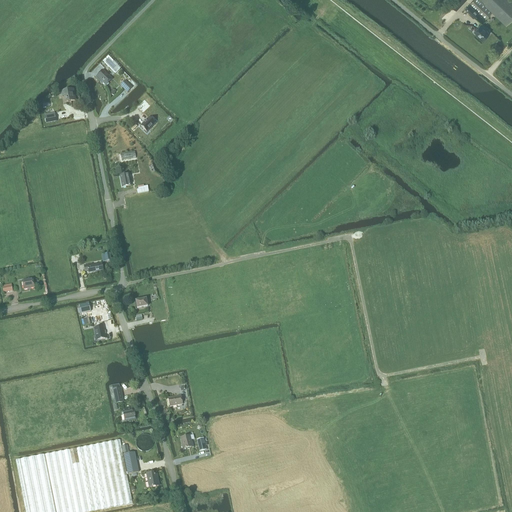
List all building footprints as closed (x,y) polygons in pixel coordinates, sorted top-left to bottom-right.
[(453,0),(450,4),(456,10),(460,6),(457,4),(460,0),(463,3),(466,0),(453,0)] [(506,26),(511,19),(511,1),(510,0),(473,0),(470,3),(486,18),(491,13),(484,5),(506,26)] [(474,17),(478,13),(469,4),(465,9),(474,17)] [(486,37),(488,35),(488,34),(489,33),(486,29),(481,24),(479,27),(478,29),(477,28),(474,31),(478,35),(478,34),(483,39),(485,37),(486,37)] [(103,62),(116,74),(121,69),(109,56),(103,62)] [(106,86),(112,80),(103,71),(95,78),(100,82),(101,81),(106,86)] [(125,81),(120,86),(128,93),(132,89),(133,88),(128,83),(125,81)] [(75,101),(73,90),(60,93),(62,98),(65,97),(66,103),(75,101)] [(55,113),(44,115),(46,124),(56,122),(55,113)] [(144,123),(141,126),(147,132),(155,124),(149,118),(146,122),(145,121),(145,122),(144,123),(144,122),(144,123)] [(135,152),(120,154),(121,161),(136,158),(135,152)] [(122,188),(131,186),(128,174),(120,176),(122,188)] [(103,271),(102,264),(92,266),(92,264),(84,266),(85,271),(88,271),(89,273),(103,271)] [(24,290),(34,288),(33,279),(22,281),(24,290)] [(137,309),(147,306),(146,299),(136,301),(137,309)] [(87,304),(80,306),(81,314),(91,312),(89,303),(86,303),(87,304)] [(103,327),(94,329),(96,337),(97,340),(99,340),(106,339),(103,327)] [(119,385),(112,386),(113,389),(115,404),(123,403),(119,385)] [(170,407),(183,405),(181,396),(168,399),(170,407)] [(132,411),(132,408),(122,410),(123,415),(125,422),(136,419),(134,411),(132,411)] [(192,442),(190,436),(181,439),(182,444),(183,450),(194,447),(192,442)] [(199,452),(206,450),(204,438),(197,440),(199,452)] [(92,511),(133,504),(120,440),(16,461),(25,511),(92,511)] [(128,475),(139,473),(135,452),(123,455),(128,475)] [(154,475),(153,473),(146,474),(149,488),(159,486),(157,475),(154,475)]
